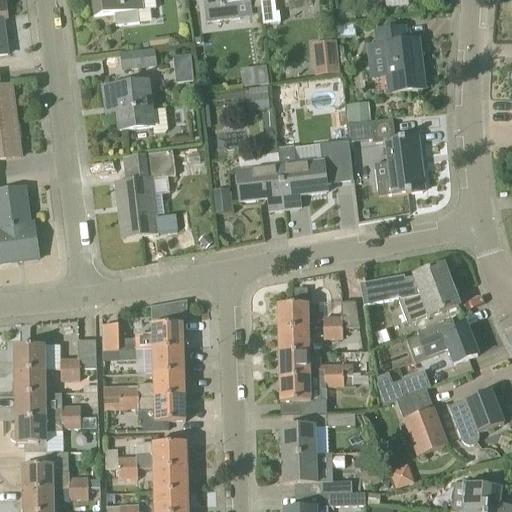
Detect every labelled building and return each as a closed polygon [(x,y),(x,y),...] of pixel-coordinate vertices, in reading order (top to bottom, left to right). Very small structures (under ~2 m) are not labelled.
[(139,25),(137,13),(155,10),(154,0),(91,0),(94,18),(114,16),(116,29),(139,25)] [(262,18),(260,0),(203,0),(205,10),(207,25),(209,24),(241,21),(239,6),(250,5),(250,10),(257,9),(258,19),(262,18)] [(260,0),(262,18),(263,27),(280,25),(279,15),(276,15),(274,2),(288,0),(260,0)] [(405,44),(404,29),(376,32),(378,45),(366,47),(371,81),(388,79),(390,96),(424,92),(418,42),(405,44)] [(314,78),(339,75),(336,42),(310,45),(314,78)] [(124,73),(125,72),(156,69),(154,54),(122,58),(124,73)] [(190,58),(173,60),(176,86),(193,84),(190,58)] [(151,113),(148,85),(131,87),(103,90),(105,108),(116,107),(119,133),(153,129),(151,113)] [(0,125),(16,123),(12,88),(0,89),(0,125)] [(395,142),(392,122),(371,124),(348,127),(348,132),(347,132),(349,145),(372,142),(373,146),(384,144),(387,165),(374,167),(376,180),(378,199),(391,198),(391,199),(423,195),(418,160),(421,160),(418,139),(395,142)] [(0,162),(21,159),(16,123),(0,125),(0,162)] [(296,169),(293,149),(278,151),(281,171),(280,171),(284,213),(300,211),(299,198),(327,195),(323,166),(296,169)] [(158,237),(156,218),(151,181),(175,178),(172,154),(123,160),(126,184),(115,185),(118,207),(123,206),(127,241),(158,237)] [(284,213),(280,171),(237,176),(240,205),(268,202),(270,214),(284,213)] [(25,191),(0,193),(0,230),(30,226),(25,191)] [(0,266),(38,262),(34,225),(30,226),(0,230),(0,266)] [(458,309),(443,268),(414,279),(405,281),(404,278),(360,287),(364,309),(400,302),(409,327),(429,319),(429,320),(458,309)] [(323,331),(342,331),(360,331),(356,305),(341,305),(342,319),(323,320),(323,331)] [(278,332),(308,332),(307,307),(277,308),(278,332)] [(455,332),(451,323),(418,335),(421,344),(419,345),(426,360),(449,352),(454,367),(477,358),(466,327),(455,332)] [(183,352),(182,327),(152,328),(134,328),(135,339),(135,342),(119,342),(118,328),(102,328),(103,354),(108,354),(119,354),(137,353),(153,352),(153,353),(183,352)] [(323,342),(342,342),(342,331),(323,331),(323,342)] [(279,357),(309,356),(308,332),(278,332),(279,357)] [(14,374),(44,373),(44,349),(14,349),(14,374)] [(154,377),(184,376),(183,352),(153,353),(154,377)] [(137,364),(137,353),(119,354),(119,364),(137,364)] [(320,356),(309,356),(279,357),(279,381),(343,379),(353,379),(353,367),(343,368),(320,368),(320,356)] [(61,363),(61,373),(78,372),(77,363),(61,363)] [(80,384),(80,376),(80,372),(78,372),(61,373),(61,384),(80,384)] [(45,397),(44,373),(14,374),(15,398),(45,397)] [(429,391),(423,375),(393,387),(389,376),(376,381),(377,396),(379,410),(386,407),(395,403),(426,392),(429,391)] [(104,391),(104,402),(185,400),(184,376),(154,377),(154,387),(137,388),(138,390),(104,391)] [(310,391),(344,390),(343,379),(279,381),(280,405),(298,405),(299,418),(280,418),(280,419),(298,419),(326,418),(326,403),(310,403),(310,391)] [(418,460),(447,449),(426,392),(395,403),(418,460)] [(469,448),(473,448),(477,445),(478,442),(478,437),(504,427),(491,393),(465,403),(465,404),(450,409),(455,424),(462,443),(465,446),(469,448)] [(57,397),(45,397),(15,398),(15,422),(80,421),(80,410),(61,410),(61,397),(57,397)] [(185,424),(185,400),(104,402),(104,414),(139,412),(139,414),(155,414),(155,425),(185,424)] [(282,459),(316,458),(316,430),(355,429),(355,418),(326,418),(298,419),(299,430),(281,431),(282,459)] [(63,456),(62,431),(81,430),(80,421),(15,422),(16,447),(25,446),(25,458),(46,457),(46,456),(63,456)] [(187,470),(186,446),(153,447),(153,458),(136,458),(137,461),(118,462),(118,472),(137,472),(154,471),(187,470)] [(47,468),(46,457),(25,458),(25,468),(22,469),(23,481),(69,481),(69,468),(53,468),(47,468)] [(283,487),(317,486),(316,458),(282,459),(283,487)] [(154,495),(188,494),(187,470),(154,471),(154,495)] [(137,483),(137,472),(118,472),(119,482),(119,483),(137,483)] [(53,493),(69,493),(88,492),(88,483),(87,481),(69,481),(23,481),(23,508),(53,507),(53,493)] [(323,486),(323,497),(352,496),(351,484),(332,485),(332,486),(323,486)] [(449,511),(511,511),(511,508),(499,507),(501,490),(452,486),(449,511)] [(88,503),(88,492),(69,493),(69,504),(88,503)] [(155,511),(188,511),(188,494),(154,495),(155,511)] [(352,496),(323,497),(324,510),(327,510),(365,509),(365,496),(352,496)]
